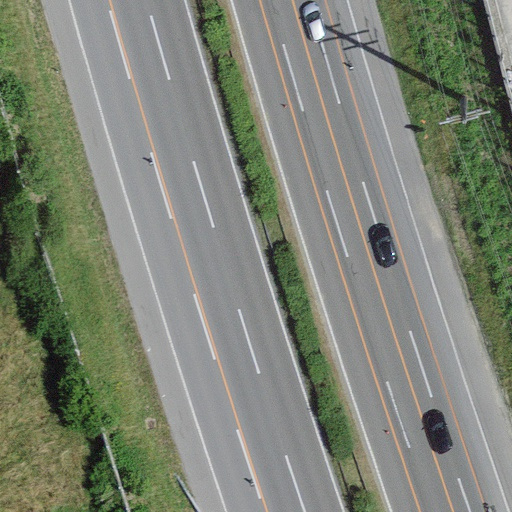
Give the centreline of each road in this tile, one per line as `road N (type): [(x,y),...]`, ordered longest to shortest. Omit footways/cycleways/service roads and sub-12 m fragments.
road 1 (motorway): [(452,511),(291,0)]
road 2 (motorway): [(127,0),(286,511)]
